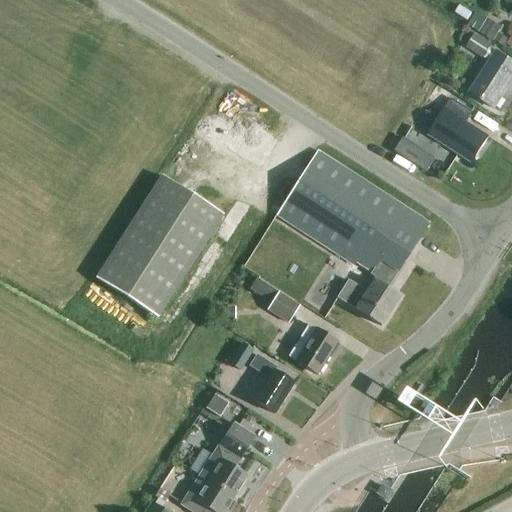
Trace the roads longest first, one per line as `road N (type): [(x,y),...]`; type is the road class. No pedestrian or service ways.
road 1 (unclassified): [(495,241),(118,0)]
road 2 (unclassified): [(362,460),(352,423),(359,396),(453,312),(495,241)]
road 3 (primary): [(362,460),(511,423)]
